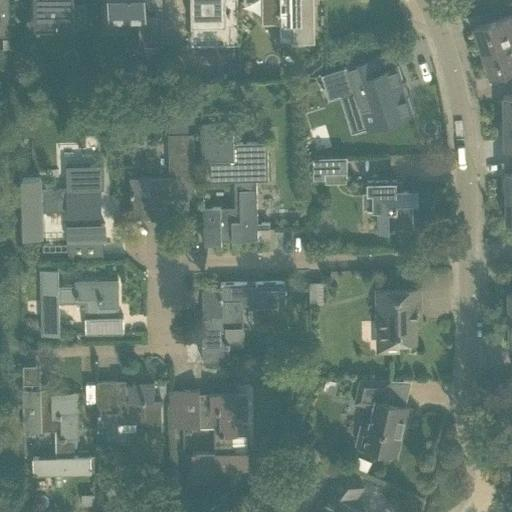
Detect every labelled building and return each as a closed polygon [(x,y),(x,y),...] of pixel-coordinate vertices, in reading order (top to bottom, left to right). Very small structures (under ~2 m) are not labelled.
[(0,0),(0,34),(10,34),(9,0),(0,0)] [(33,0),(34,28),(86,27),(85,2),(83,2),(83,3),(73,3),(73,0),(33,0)] [(109,0),(110,18),(138,17),(138,46),(162,45),(161,6),(148,6),(148,0),(109,0)] [(190,0),(191,38),(238,37),(237,4),(225,4),(225,0),(190,0)] [(293,42),(314,42),(313,0),(261,0),(262,23),(293,22),(293,42)] [(181,3),(169,3),(169,32),(181,32),(181,3)] [(511,13),(473,26),(482,51),(511,40),(511,13)] [(511,68),(511,40),(482,51),(490,76),(511,68)] [(345,68),(321,76),(329,100),(340,96),(341,96),(355,91),(367,127),(368,128),(411,113),(404,95),(408,94),(409,94),(408,92),(406,93),(405,93),(401,82),(404,81),(404,79),(403,79),(401,80),(396,66),(380,71),(375,57),(347,67),(345,68)] [(511,95),(503,95),(504,121),(511,121),(511,95)] [(234,206),(203,207),(204,244),(221,244),(221,240),(257,239),(257,229),(269,229),(269,223),(257,223),(256,180),(268,179),(267,141),(234,142),(233,122),(201,122),(202,159),(210,159),(210,181),(233,180),(234,206)] [(195,197),(194,177),(193,132),(169,133),(170,175),(130,176),(131,218),(150,218),(150,219),(151,219),(151,215),(189,214),(188,197),(195,197)] [(324,172),(346,171),(346,155),(311,156),(312,177),(324,177),(324,172)] [(40,176),(21,177),(23,236),(42,235),(41,212),(66,211),(67,243),(106,241),(105,223),(97,223),(97,214),(101,214),(100,190),(104,190),(103,164),(64,165),(65,188),(40,189),(40,176)] [(367,181),(367,192),(372,191),(372,208),(367,208),(367,209),(378,209),(378,230),(395,230),(395,225),(413,225),(413,206),(417,206),(417,189),(396,190),(396,180),(376,180),(367,181)] [(118,279),(98,279),(73,280),(73,284),(59,285),(58,268),(40,268),(42,334),(59,334),(59,302),(85,302),(85,333),(123,332),(123,315),(119,315),(118,279)] [(285,306),(285,300),(285,297),(284,282),(284,280),(220,282),(220,288),(203,289),(204,326),(200,326),(200,328),(201,328),(202,346),(243,346),(242,307),(285,306)] [(309,282),(309,281),(297,282),(297,291),(309,291),(309,282)] [(326,282),(309,282),(309,291),(309,301),(309,303),(327,302),(326,282)] [(378,342),(395,342),(415,341),(415,308),(420,308),(419,287),(376,288),(378,342)] [(375,399),(364,446),(395,453),(400,434),(404,435),(407,419),(405,417),(406,413),(409,413),(410,406),(386,400),(391,379),(358,378),(353,401),(368,404),(369,398),(375,399)] [(161,463),(161,419),(161,399),(154,399),(154,383),(116,383),(116,380),(115,380),(115,381),(96,381),(97,431),(118,431),(118,420),(136,420),(137,464),(161,463)] [(78,439),(77,411),(77,391),(40,392),(40,388),(23,389),(24,430),(56,429),(56,455),(32,456),(32,474),(90,473),(89,455),(73,455),(72,439),(78,439)] [(236,436),(236,409),(248,408),(247,391),(199,393),(199,389),(182,389),(182,426),(213,425),(213,452),(190,452),(190,469),(199,469),(199,481),(211,481),(211,469),(250,468),(249,451),(232,451),(232,436),(236,436)] [(357,454),(352,465),(353,465),(366,472),(371,461),(357,454)] [(361,511),(350,503),(363,485),(342,470),(322,497),(330,502),(322,511),(361,511)] [(81,493),(81,506),(99,505),(98,493),(81,493)]
